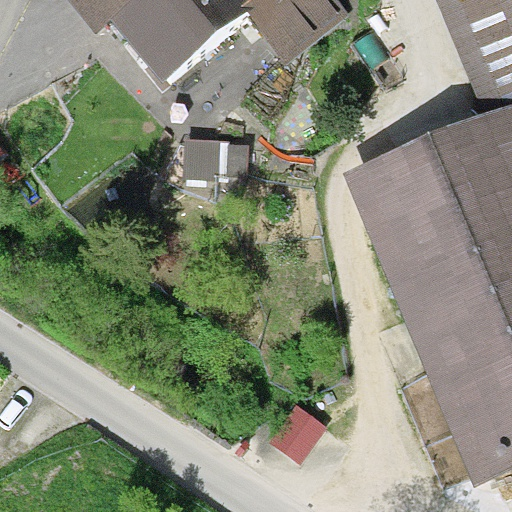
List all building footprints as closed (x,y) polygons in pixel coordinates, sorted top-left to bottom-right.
[(260,15),(273,4),(269,0),(78,0),(110,40),(128,26),(172,82),(260,15)] [(278,0),(273,4),(260,15),(296,61),(374,0),(278,0)] [(511,0),(437,0),(484,116),(511,105),(511,0)] [(511,105),(484,116),(343,172),(468,487),(511,470),(511,105)] [(225,147),(192,147),(193,183),(226,182),(225,147)] [(298,405),(270,442),(300,465),(328,427),(298,405)]
